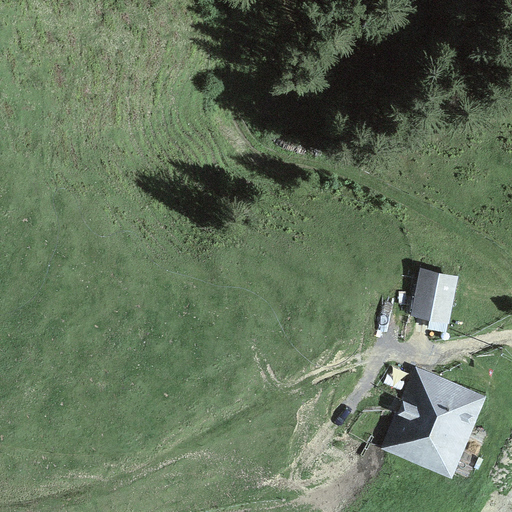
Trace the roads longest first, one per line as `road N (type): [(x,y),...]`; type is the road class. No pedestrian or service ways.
road 1 (track): [(511,334),(361,361),(116,480),(0,511)]
road 2 (track): [(225,0),(233,111),(252,145),(342,172),(427,212),(511,269)]
